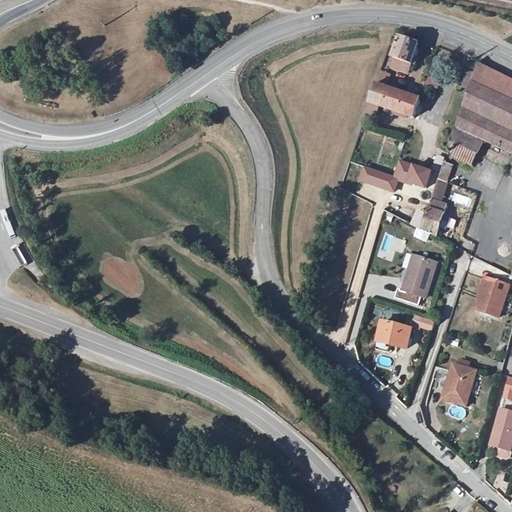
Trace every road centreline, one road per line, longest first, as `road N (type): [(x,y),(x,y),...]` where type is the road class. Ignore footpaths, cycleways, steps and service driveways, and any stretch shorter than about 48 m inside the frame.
road 1 (residential): [(504,511),(285,306),(264,238),(262,159),(243,120),(205,76)]
road 2 (primary): [(0,307),(222,395),(285,437),(340,491),(350,511)]
road 3 (tertiary): [(205,76),(296,25),(362,15),(430,22),(511,57)]
road 4 (tertiary): [(66,140),(115,131),(205,76)]
